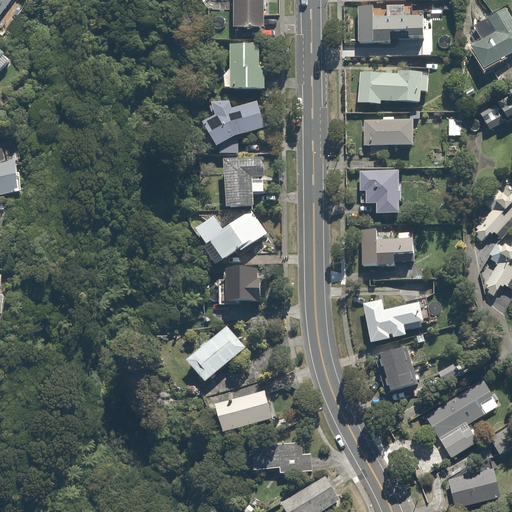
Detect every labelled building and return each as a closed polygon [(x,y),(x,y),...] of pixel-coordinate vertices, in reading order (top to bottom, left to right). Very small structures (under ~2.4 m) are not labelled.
[(0,0),(0,23),(18,0),(0,0)] [(277,28),(270,28),(268,0),(236,0),(238,33),(261,32),(261,41),(277,41),(277,28)] [(511,61),(511,16),(508,10),(476,30),(484,44),(474,50),(489,75),(511,61)] [(417,43),(430,43),(430,11),(359,11),(359,47),(396,47),(396,37),(417,37),(417,43)] [(0,80),(17,64),(0,46),(0,80)] [(270,47),(233,49),(235,95),(272,94),(270,47)] [(386,105),(425,106),(425,98),(433,98),(434,78),(362,76),(361,107),(386,108),(386,105)] [(511,95),(480,111),(491,132),(511,122),(511,95)] [(208,126),(222,151),(223,157),(240,157),(239,141),(243,139),(268,132),(260,104),(236,111),(232,101),(215,107),(219,119),(208,126)] [(397,123),(397,118),(385,118),(385,123),(366,122),(366,149),(417,150),(417,123),(397,123)] [(464,121),(450,120),(448,139),(463,140),(464,121)] [(0,151),(0,165),(23,162),(22,149),(0,151)] [(267,163),(228,164),(230,213),(259,212),(259,197),(268,197),(267,163)] [(0,202),(30,200),(27,166),(0,168),(0,202)] [(361,174),(361,207),(380,207),(380,218),(402,218),(403,174),(361,174)] [(511,187),(473,226),(480,232),(474,238),(483,247),(495,234),(497,237),(511,221),(511,187)] [(254,213),(214,243),(231,266),(271,236),(254,213)] [(417,260),(418,238),(385,236),(386,231),(364,231),(362,271),(399,273),(399,260),(417,260)] [(511,245),(509,251),(497,244),(487,260),(498,267),(485,288),(492,293),(490,297),(497,302),(507,287),(511,289),(511,245)] [(221,286),(222,308),(265,307),(264,269),(227,270),(228,286),(221,286)] [(429,328),(425,307),(388,313),(386,303),(368,306),(375,348),(411,341),(409,332),(429,328)] [(228,327),(189,365),(210,386),(249,349),(228,327)] [(409,348),(376,359),(390,400),(423,389),(409,348)] [(457,365),(439,374),(446,387),(463,378),(457,365)] [(471,426),(498,408),(482,383),(427,419),(455,461),(482,443),(471,426)] [(219,408),(228,436),(277,421),(267,392),(219,408)] [(256,447),(257,473),(280,472),(280,478),(314,476),(313,453),(303,454),(302,444),(256,447)] [(448,480),(454,509),(504,499),(498,470),(448,480)] [(328,511),(344,502),(328,477),(282,505),(285,511),(328,511)]
